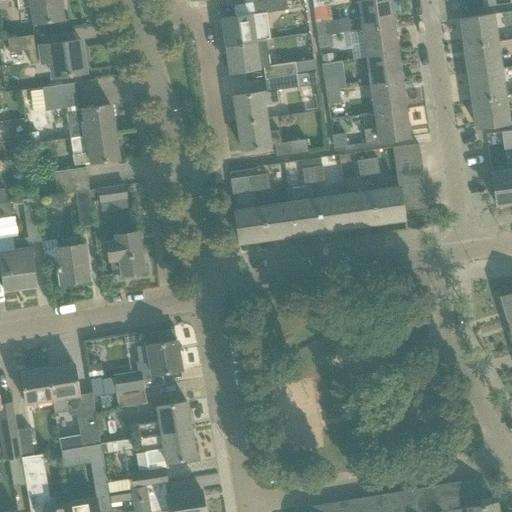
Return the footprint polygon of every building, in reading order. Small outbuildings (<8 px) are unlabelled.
[(15,0),(16,8),(29,6),(31,23),(41,21),(61,18),(58,0),(15,0)] [(221,19),(226,47),(265,41),(261,13),(285,10),(283,0),(267,0),(264,1),(252,2),(254,14),(221,19)] [(361,0),(358,1),(362,31),(393,27),(388,0),(361,0)] [(329,5),(312,7),(316,37),(330,35),(344,32),(343,24),(329,26),(326,10),(330,10),(329,5)] [(492,14),(460,19),(464,46),(496,41),(492,14)] [(393,27),(362,31),(366,57),(396,53),(393,27)] [(32,35),(12,38),(6,39),(7,51),(26,48),(28,63),(48,60),(51,77),(84,72),(80,47),(68,49),(67,42),(34,47),(32,35)] [(330,35),(316,37),(318,49),(332,47),(330,35)] [(265,41),(226,47),(229,72),(262,67),(264,81),(295,76),(293,62),(268,66),(265,41)] [(496,41),(464,46),(468,73),(500,69),(496,41)] [(396,53),(366,57),(370,86),(400,81),(396,53)] [(329,54),(319,55),(321,65),(330,63),(329,54)] [(500,69),(468,73),(472,101),(504,96),(500,69)] [(233,96),(237,123),(264,119),(262,105),(279,103),(277,90),(297,87),(295,76),(264,81),(266,91),(233,96)] [(336,77),(322,79),(324,92),(337,90),(336,77)] [(400,81),(370,86),(374,114),(404,109),(400,81)] [(40,89),(43,111),(74,106),(71,84),(40,89)] [(17,109),(31,108),(29,86),(15,87),(17,109)] [(337,90),(324,92),(326,105),(339,103),(337,90)] [(504,96),(472,101),(476,128),(508,123),(504,96)] [(66,125),(67,125),(67,128),(69,137),(70,139),(114,133),(109,105),(64,112),(66,125)] [(362,130),(364,143),(408,137),(404,109),(374,114),(376,128),(362,130)] [(264,119),(237,123),(241,149),(274,145),(276,156),(307,152),(305,140),(279,144),(277,131),(266,133),(264,119)] [(511,132),(511,131),(500,133),(502,150),(511,148),(511,132)] [(114,133),(70,139),(73,166),(98,162),(117,159),(114,133)] [(331,134),(333,148),(346,146),(345,133),(331,134)] [(418,144),(391,148),(393,160),(419,157),(418,144)] [(419,157),(393,160),(395,173),(421,170),(419,157)] [(379,174),(376,158),(366,159),(369,175),(379,174)] [(324,182),(321,166),(312,167),(311,159),(310,160),(314,183),(324,182)] [(369,175),(366,159),(356,161),(359,177),(369,175)] [(300,161),(303,185),(313,184),(309,160),(300,161)] [(74,193),(87,191),(88,191),(85,168),(53,172),(57,195),(74,193)] [(421,170),(395,173),(397,186),(423,182),(421,170)] [(511,170),(490,173),(495,205),(511,202),(511,170)] [(268,190),(266,174),(256,175),(258,191),(268,190)] [(258,191),(256,175),(246,177),(248,193),(258,191)] [(423,182),(397,186),(397,187),(399,198),(425,195),(423,182)] [(124,185),(104,188),(98,189),(100,202),(125,198),(124,185)] [(397,187),(371,191),(375,223),(403,219),(402,211),(399,198),(397,187)] [(87,191),(74,193),(79,226),(91,225),(87,191)] [(371,191),(343,195),(348,227),(375,223),(371,191)] [(343,195),(316,199),(320,231),(348,227),(343,195)] [(425,195),(399,198),(402,211),(427,208),(425,195)] [(0,274),(1,275),(3,291),(35,287),(32,267),(29,248),(28,244),(40,242),(35,202),(34,199),(22,200),(23,210),(27,238),(12,240),(13,250),(0,251),(0,274)] [(316,199),(288,203),(293,235),(320,231),(316,199)] [(5,203),(0,203),(0,217),(10,216),(9,203),(5,203)] [(288,203),(261,207),(265,239),(293,235),(288,203)] [(261,207),(233,211),(238,243),(265,239),(261,207)] [(143,270),(137,232),(113,236),(113,239),(105,240),(111,275),(143,270)] [(55,240),(41,242),(43,263),(55,261),(59,283),(89,279),(84,244),(56,248),(55,240)] [(511,292),(500,297),(507,321),(511,319),(511,292)] [(112,375),(115,393),(143,389),(141,376),(180,370),(175,340),(136,347),(140,371),(112,375)] [(86,366),(88,379),(102,377),(99,363),(86,366)] [(73,364),(46,368),(51,399),(50,400),(53,414),(67,412),(67,415),(81,413),(73,364)] [(19,372),(23,392),(25,404),(50,400),(51,399),(46,368),(19,372)] [(145,403),(143,389),(115,393),(118,407),(145,403)] [(136,423),(139,438),(190,430),(186,402),(156,406),(158,419),(136,423)] [(20,458),(16,430),(13,414),(0,416),(0,430),(5,461),(9,460),(20,458)] [(82,419),(86,446),(86,447),(99,445),(95,417),(82,419)] [(28,428),(16,430),(20,458),(42,455),(42,453),(32,455),(28,428)] [(198,454),(196,443),(192,442),(190,430),(139,438),(141,450),(144,450),(146,465),(165,462),(195,457),(195,456),(198,454)] [(105,443),(107,454),(131,449),(129,439),(105,443)] [(104,472),(99,445),(86,447),(86,446),(60,451),(62,464),(89,460),(91,474),(104,472)] [(42,455),(20,458),(25,485),(29,511),(69,511),(68,502),(52,504),(51,502),(49,499),(42,455)] [(20,458),(9,460),(13,487),(25,485),(20,458)] [(106,483),(107,492),(145,485),(145,486),(166,482),(164,468),(128,473),(129,479),(106,483)] [(461,481),(465,508),(467,508),(472,507),(478,506),(473,479),(461,481)] [(461,481),(448,483),(453,510),(465,508),(461,481)] [(448,483),(436,485),(440,511),(451,510),(453,510),(448,483)] [(145,485),(107,492),(107,493),(107,495),(109,504),(130,500),(132,511),(127,511),(150,511),(167,509),(167,511),(203,511),(200,490),(164,496),(165,500),(147,502),(145,486),(145,485)] [(436,485),(424,487),(427,511),(439,511),(440,511),(436,485)] [(427,511),(424,487),(411,489),(414,511),(427,511)] [(414,511),(411,489),(399,491),(401,511),(414,511)] [(401,511),(399,491),(387,493),(389,511),(401,511)] [(389,511),(387,493),(374,495),(376,511),(389,511)] [(376,511),(374,495),(362,497),(364,511),(376,511)] [(97,511),(95,497),(68,502),(69,511),(97,511)] [(364,511),(362,497),(350,500),(351,511),(364,511)] [(351,511),(350,500),(337,502),(338,511),(351,511)] [(338,511),(337,502),(325,504),(326,511),(338,511)] [(497,511),(496,503),(478,506),(472,507),(467,508),(465,508),(453,510),(451,510),(451,511),(497,511)]
